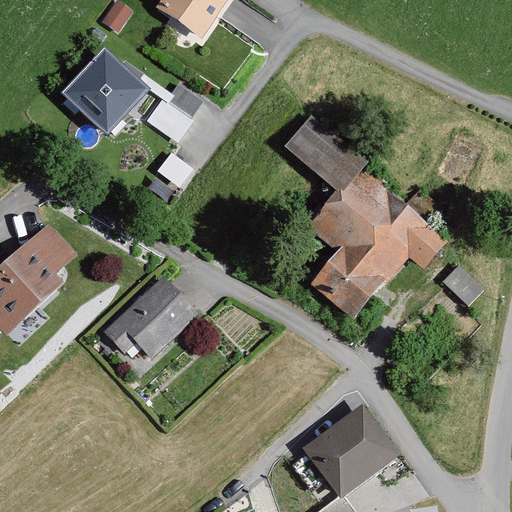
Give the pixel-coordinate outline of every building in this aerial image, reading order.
[(106,23),(120,29),(130,6),(115,0),(106,23)] [(240,0),(163,0),(161,4),(210,40),(240,0)] [(153,85),(111,47),(72,89),(113,127),(153,85)] [(449,239),(311,118),(290,142),(344,190),(314,225),(345,251),(321,279),(359,313),(413,252),(427,264),(449,239)] [(169,153),(159,173),(185,186),(195,165),(169,153)] [(72,259),(43,229),(0,269),(0,320),(14,335),(63,288),(53,277),(72,259)] [(470,304),(486,287),(459,263),(443,280),(470,304)] [(202,316),(165,275),(105,330),(126,353),(139,340),(155,358),(202,316)] [(362,405),(309,446),(347,493),(400,453),(362,405)] [(359,511),(347,493),(317,511),(359,511)]
